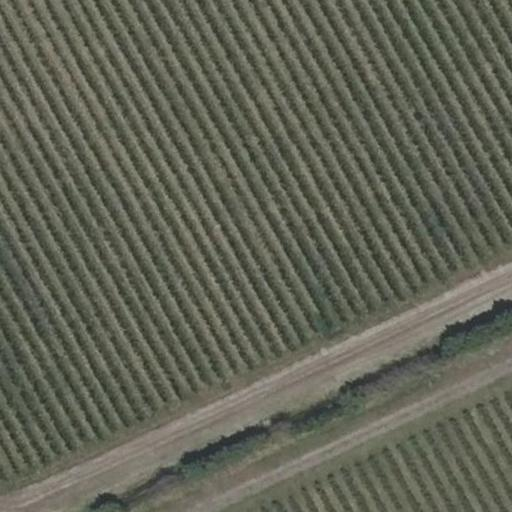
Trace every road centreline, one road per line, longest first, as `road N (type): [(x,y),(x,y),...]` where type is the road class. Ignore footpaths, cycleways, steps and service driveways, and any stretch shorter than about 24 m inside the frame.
road 1 (track): [(0,508),(511,269)]
road 2 (track): [(186,511),(511,358)]
